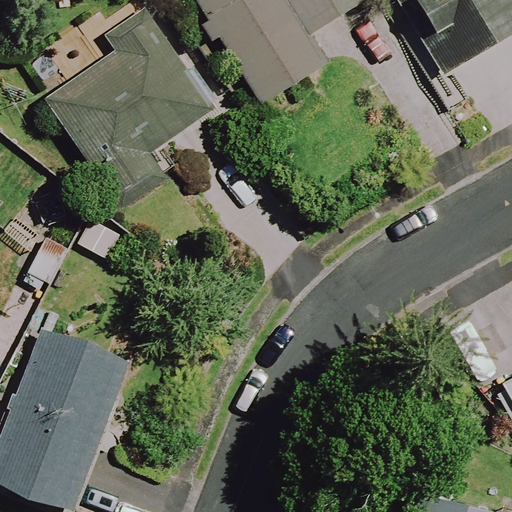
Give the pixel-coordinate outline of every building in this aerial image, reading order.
[(193,0),(259,108),(325,68),(307,39),(371,0),(193,0)] [(511,36),(511,0),(406,0),(449,73),(511,36)] [(90,46),(103,65),(44,104),(118,216),(167,184),(148,157),(210,116),(142,12),(128,21),(90,46)] [(72,511),(126,363),(37,331),(0,431),(0,490),(59,511),(72,511)] [(511,386),(502,392),(511,410),(511,386)]
